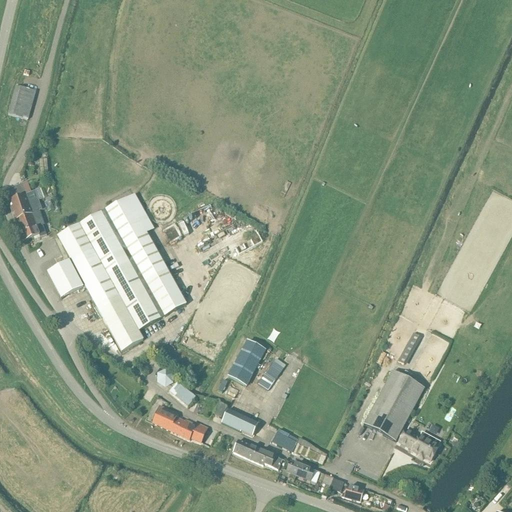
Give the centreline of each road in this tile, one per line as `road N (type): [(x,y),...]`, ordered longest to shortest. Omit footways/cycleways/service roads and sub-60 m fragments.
road 1 (unclassified): [(415,511),(190,418),(62,328)]
road 2 (unclassified): [(62,328),(6,212),(4,188),(24,150),(66,0)]
road 3 (tertiary): [(117,426),(59,367),(0,264)]
road 4 (tertiary): [(266,485),(117,426)]
